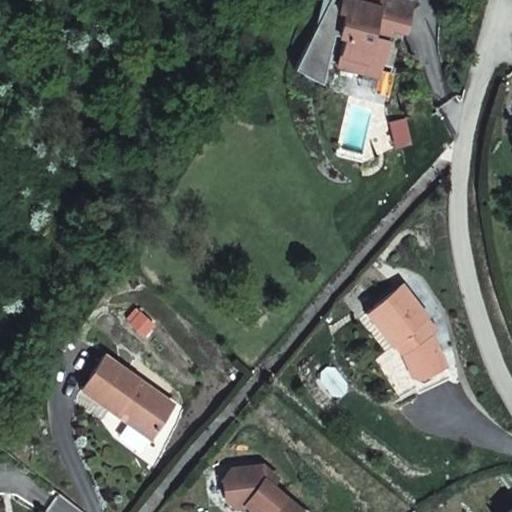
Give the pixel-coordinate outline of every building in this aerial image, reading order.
[(377,6),(373,18),(337,8),(338,0),(334,0),(334,2),(325,1),(318,37),(292,74),(317,95),(329,45),(333,46),(340,48),(333,77),(358,83),(360,73),(376,76),(383,50),(378,49),(381,36),(386,38),(401,42),(409,14),(377,6)] [(373,18),(377,6),(376,6),(377,0),(339,0),(337,8),(373,18)] [(381,36),(378,49),(383,50),(386,38),(381,36)] [(374,87),(376,76),(360,73),(358,83),(374,87)] [(402,128),(385,131),(390,157),(406,154),(402,128)] [(427,317),(401,284),(364,314),(390,346),(392,344),(400,354),(409,376),(416,392),(450,377),(446,366),(432,334),(421,321),(427,317)] [(167,415),(97,365),(74,399),(143,450),(167,415)] [(289,511),(273,499),(279,492),(262,480),(258,488),(248,479),(232,481),(221,494),(225,511),(289,511)]
